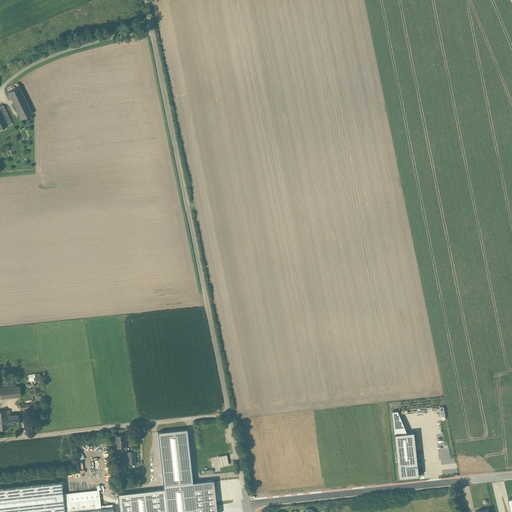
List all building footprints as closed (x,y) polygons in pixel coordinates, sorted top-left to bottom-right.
[(19,87),(8,92),(21,119),(33,114),(19,87)] [(3,106),(0,107),(0,129),(12,124),(3,106)] [(21,396),(19,385),(0,388),(0,394),(1,399),(21,396)] [(8,424),(7,415),(6,410),(0,411),(0,429),(8,429),(8,424)] [(392,411),(399,478),(419,476),(414,432),(407,433),(398,411),(392,411)] [(7,415),(8,424),(19,423),(18,414),(7,415)] [(303,428),(304,436),(313,435),(312,426),(303,427),(303,428)] [(303,428),(254,433),(257,463),(307,458),(304,436),(303,428)] [(187,429),(157,432),(163,486),(193,482),(187,429)] [(125,435),(115,436),(116,447),(124,446),(126,446),(125,435)] [(128,452),(125,452),(125,453),(121,453),(122,465),(129,464),(128,452)] [(228,464),(226,455),(218,457),(220,466),(228,464)] [(307,470),(264,475),(266,493),(309,488),(307,470)] [(164,489),(166,511),(216,511),(213,480),(193,482),(163,486),(164,489)] [(61,481),(0,487),(0,511),(64,511),(62,494),(61,481)] [(117,494),(119,511),(166,511),(164,489),(117,494)] [(62,494),(64,511),(70,511),(101,509),(99,490),(62,494)]
